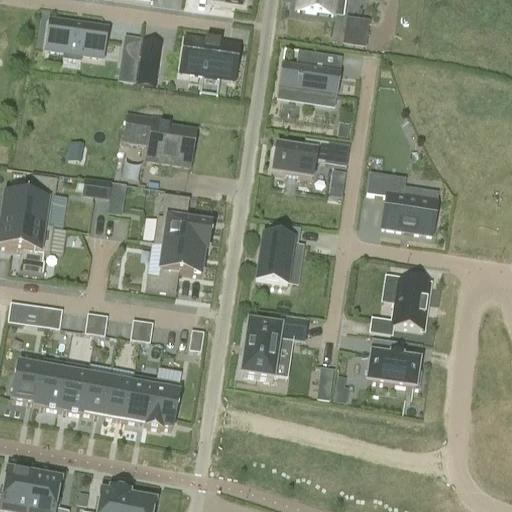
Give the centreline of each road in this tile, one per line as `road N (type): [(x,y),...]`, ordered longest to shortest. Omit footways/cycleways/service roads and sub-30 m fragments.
road 1 (residential): [(195,511),(272,0)]
road 2 (residential): [(472,282),(454,465),(468,496),(495,511)]
road 3 (residential): [(30,0),(233,25)]
road 4 (residential): [(345,251),(371,65)]
road 5 (residential): [(472,282),(467,270),(345,251)]
